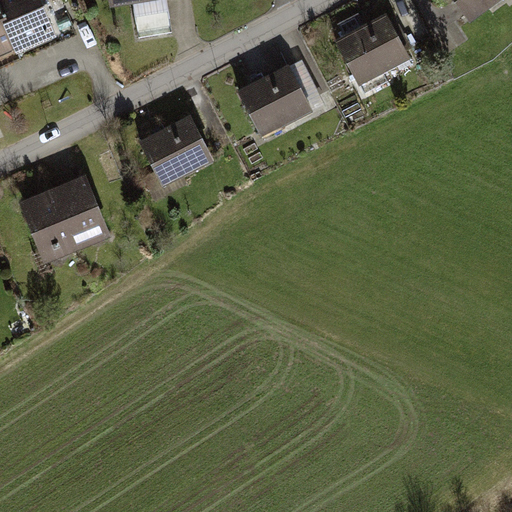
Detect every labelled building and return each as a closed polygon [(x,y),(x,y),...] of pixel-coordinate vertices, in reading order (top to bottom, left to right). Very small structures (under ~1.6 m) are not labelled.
[(41,0),(0,0),(0,8),(19,49),(21,56),(59,39),(41,0)] [(167,0),(109,0),(112,12),(168,4),(167,0)] [(511,0),(449,0),(471,30),(511,0)] [(0,57),(19,49),(0,8),(0,57)] [(387,16),(337,43),(362,87),(411,59),(387,16)] [(289,67),(236,93),(261,143),(314,116),(289,67)] [(195,118),(141,144),(164,190),(217,165),(195,118)] [(88,177),(20,205),(46,271),(115,244),(88,177)]
